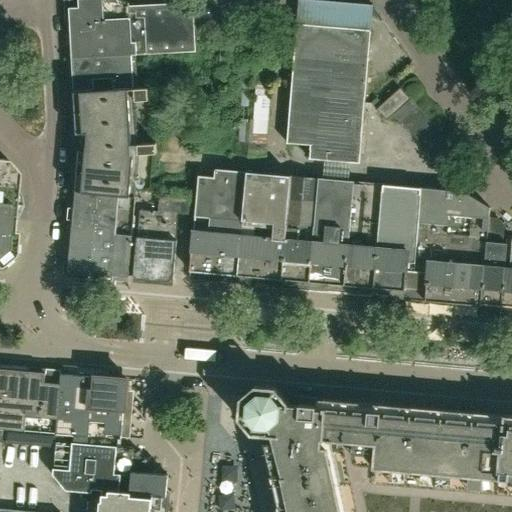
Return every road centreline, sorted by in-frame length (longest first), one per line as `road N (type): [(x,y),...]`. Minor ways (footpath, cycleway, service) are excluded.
road 1 (residential): [(511,389),(66,348),(31,320)]
road 2 (residential): [(511,166),(384,0)]
road 3 (residential): [(46,169),(47,52),(38,0)]
